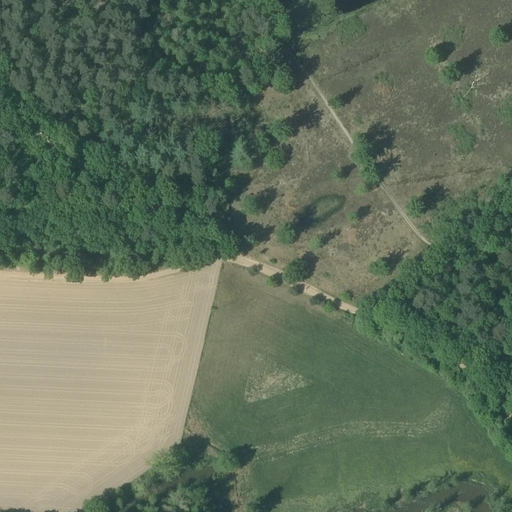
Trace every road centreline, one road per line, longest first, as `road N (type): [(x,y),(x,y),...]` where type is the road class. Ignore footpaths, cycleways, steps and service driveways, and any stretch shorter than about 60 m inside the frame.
road 1 (track): [(371,320),(220,252),(0,105)]
road 2 (track): [(422,270),(246,0)]
road 3 (track): [(371,320),(511,192)]
road 4 (track): [(511,423),(457,363),(416,334),(371,320)]
